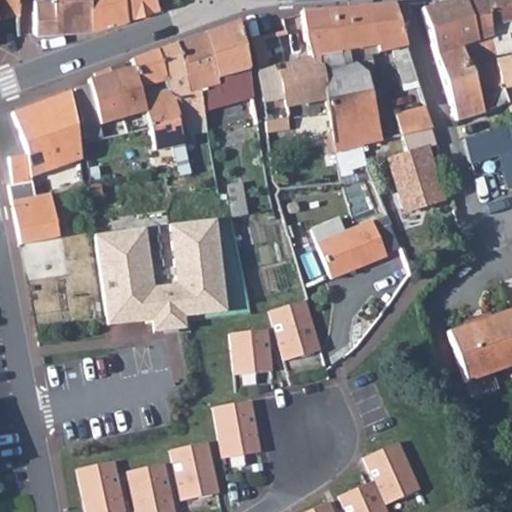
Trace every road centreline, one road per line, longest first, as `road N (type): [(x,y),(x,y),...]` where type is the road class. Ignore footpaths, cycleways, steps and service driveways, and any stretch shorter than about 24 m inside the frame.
road 1 (residential): [(0,271),(46,511)]
road 2 (secondary): [(0,85),(225,1)]
